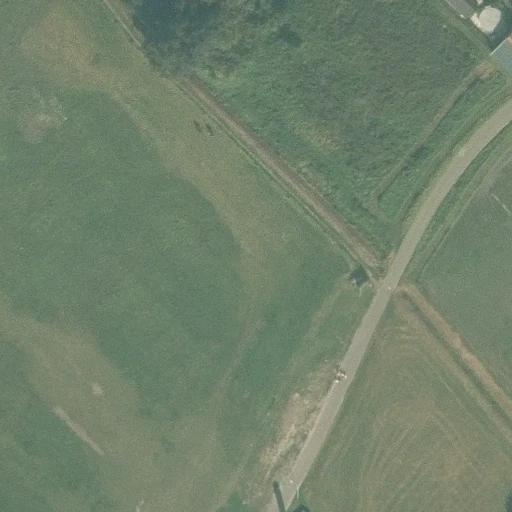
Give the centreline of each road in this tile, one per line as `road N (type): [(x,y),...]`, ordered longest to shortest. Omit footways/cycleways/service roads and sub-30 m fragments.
road 1 (residential): [(277,511),(406,249),(454,170),(511,111)]
road 2 (track): [(379,305),(359,258),(159,64),(106,0)]
